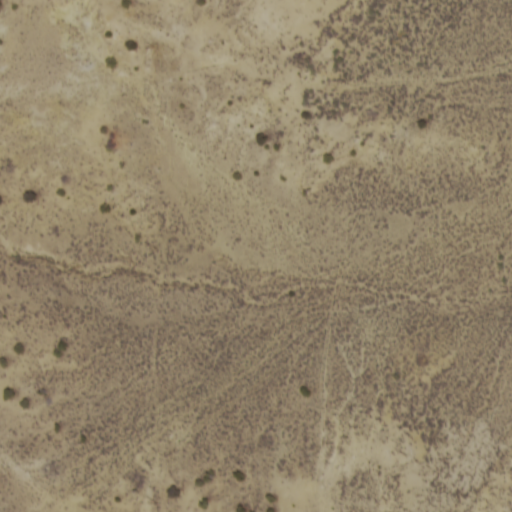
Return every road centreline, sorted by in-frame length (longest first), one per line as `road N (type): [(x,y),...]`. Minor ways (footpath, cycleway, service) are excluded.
road 1 (track): [(511,346),(342,269),(0,135)]
road 2 (track): [(511,113),(352,103),(5,0)]
